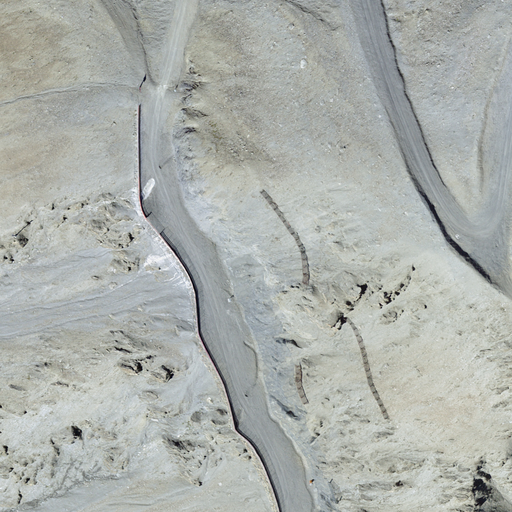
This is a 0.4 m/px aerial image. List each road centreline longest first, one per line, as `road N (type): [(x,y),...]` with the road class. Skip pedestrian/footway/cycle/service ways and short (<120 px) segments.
road 1 (track): [(185,0),(152,156),(159,200),(230,337),(300,511)]
road 2 (track): [(511,155),(499,222),(449,220),(371,0)]
